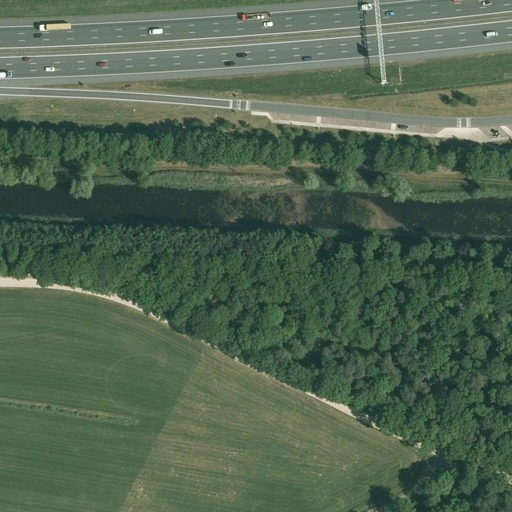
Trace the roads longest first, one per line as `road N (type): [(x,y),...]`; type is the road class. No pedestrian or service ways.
road 1 (motorway): [(0,67),(218,58),(511,31)]
road 2 (motorway): [(511,0),(0,37)]
road 3 (track): [(455,457),(137,304),(83,288),(0,281)]
